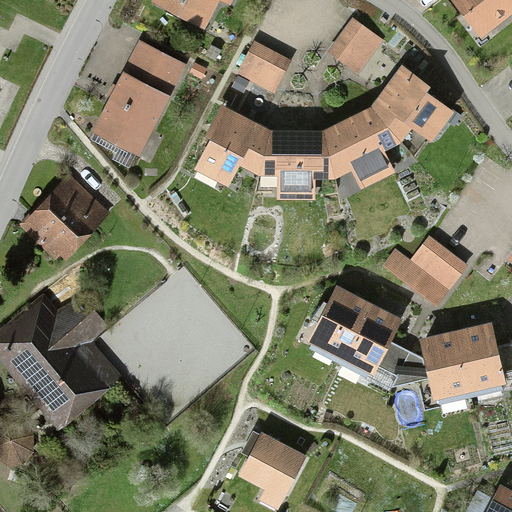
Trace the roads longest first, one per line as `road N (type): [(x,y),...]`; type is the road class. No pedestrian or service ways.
road 1 (residential): [(101,0),(0,213)]
road 2 (residential): [(382,0),(452,61),(511,153)]
